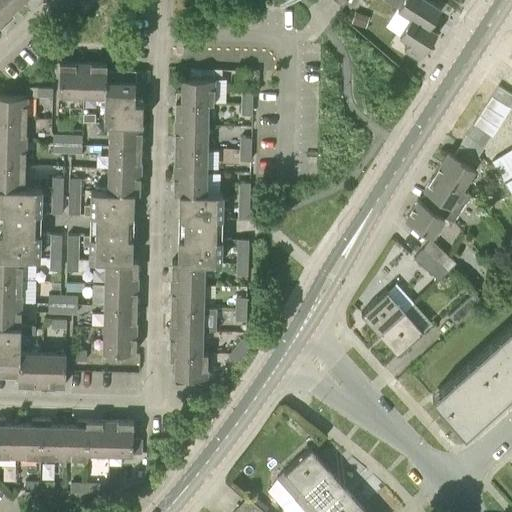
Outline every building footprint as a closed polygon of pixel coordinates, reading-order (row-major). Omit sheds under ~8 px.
[(20,1),(18,0),(0,0),(0,12),(8,21),(15,15),(11,11),(20,1)] [(387,0),(398,7),(411,15),(412,15),(435,29),(439,22),(433,19),(441,7),(429,0),(387,0)] [(366,26),(369,14),(356,11),(353,23),(366,26)] [(412,15),(411,15),(399,34),(410,40),(404,49),(419,58),(437,31),(435,29),(412,15)] [(82,94),(83,62),(60,61),(59,93),(82,94)] [(83,62),(82,94),(105,94),(106,94),(107,71),(107,62),(83,62)] [(110,122),(142,123),(143,100),(135,100),(136,69),(115,69),(115,71),(107,71),(106,94),(105,94),(104,122),(110,122)] [(176,91),(176,100),(208,101),(208,102),(214,102),(214,78),(182,77),(182,91),(176,91)] [(493,93),(510,104),(511,100),(511,90),(500,83),(493,93)] [(52,87),(38,86),(38,95),(52,96),(52,87)] [(241,102),(252,102),(252,91),(242,90),(241,102)] [(487,103),(507,116),(511,107),(511,104),(493,93),(487,103)] [(0,117),(26,119),(27,95),(0,94),(0,117)] [(207,124),(208,102),(208,101),(176,100),(175,123),(207,124)] [(252,102),(241,102),(241,114),(252,114),(252,102)] [(480,113),(500,126),(507,116),(487,103),(480,113)] [(490,134),(494,136),(500,126),(480,113),(473,123),(490,134)] [(0,140),(26,141),(26,119),(0,117),(0,140)] [(58,128),(73,128),(73,119),(58,119),(58,128)] [(109,144),(141,145),(142,123),(110,122),(109,144)] [(175,146),(207,146),(207,124),(175,123),(175,146)] [(467,133),(484,144),(490,134),(473,123),(467,133)] [(460,143),(477,154),(484,144),(467,133),(460,143)] [(54,134),(54,142),(68,142),(68,134),(54,134)] [(68,134),(68,142),(82,143),(82,134),(68,134)] [(240,147),(251,148),(251,136),(241,136),(240,147)] [(26,141),(0,140),(0,163),(25,165),(26,141)] [(68,142),(54,142),(53,151),(68,151),(68,142)] [(82,143),(68,142),(68,151),(82,151),(82,143)] [(436,169),(466,189),(472,180),(468,177),(475,167),(474,167),(481,156),(477,154),(460,143),(454,153),(448,150),(436,169)] [(109,167),(141,168),(141,145),(109,144),(109,167)] [(206,169),(207,146),(175,146),(174,168),(206,169)] [(251,148),(240,147),(240,160),(250,160),(251,148)] [(511,149),(502,155),(511,172),(511,149)] [(491,161),(503,182),(511,176),(511,172),(502,155),(491,161)] [(25,165),(0,163),(0,187),(25,188),(25,186),(25,165)] [(109,167),(108,189),(108,190),(134,191),(140,191),(141,168),(109,167)] [(206,169),(174,168),(174,192),(179,192),(206,193),(206,192),(206,169)] [(466,189),(436,169),(424,189),(429,192),(423,201),(444,215),(453,221),(465,201),(473,196),(466,189)] [(222,170),(211,170),(211,189),(222,189),(222,170)] [(52,187),(63,188),(64,176),(53,175),(52,187)] [(69,188),(80,188),(81,177),(70,176),(69,188)] [(511,176),(503,182),(511,197),(511,176)] [(239,193),(250,194),(250,182),(239,181),(239,193)] [(41,187),(25,186),(25,188),(0,187),(0,210),(2,211),(1,231),(0,231),(0,254),(23,255),(23,256),(39,257),(40,242),(46,242),(46,232),(41,232),(41,212),(47,212),(47,202),(41,202),(41,187)] [(63,188),(52,187),(52,200),(63,200),(63,188)] [(69,200),(79,201),(80,188),(69,188),(69,200)] [(89,259),(106,259),(106,258),(132,259),(133,235),(128,235),(128,214),(134,215),(134,191),(108,190),(108,189),(91,189),(91,204),(85,203),(84,213),(89,213),(88,234),(84,234),(84,244),(90,244),(89,259)] [(222,192),(206,192),(206,193),(179,192),(179,216),(184,216),(183,237),(178,236),(178,260),(204,260),(204,261),(221,262),(221,247),(227,247),(228,238),(222,237),(223,217),(228,217),(228,207),(222,207),(222,192)] [(239,193),(239,206),(249,206),(250,194),(239,193)] [(444,215),(423,201),(418,198),(405,218),(435,237),(441,228),(437,225),(444,215)] [(63,200),(52,200),(51,212),(62,213),(63,200)] [(79,213),(79,201),(69,200),(68,213),(79,213)] [(249,206),(239,206),(238,218),(249,218),(249,206)] [(51,232),(50,245),(61,245),(61,233),(51,232)] [(67,245),(78,246),(78,233),(68,233),(67,245)] [(237,250),(248,251),(248,239),(238,238),(237,250)] [(423,247),(447,269),(454,260),(430,239),(423,247)] [(61,245),(50,245),(50,257),(60,258),(61,245)] [(66,258),(77,258),(78,246),(67,245),(66,258)] [(448,270),(447,269),(423,247),(414,256),(439,279),(448,270)] [(237,261),(248,261),(248,251),(237,250),(237,261)] [(0,278),(22,279),(23,256),(23,255),(0,254),(0,278)] [(60,258),(50,257),(49,268),(60,269),(60,258)] [(77,258),(66,258),(66,269),(77,270),(77,258)] [(105,282),(138,283),(138,259),(132,259),(106,258),(106,259),(105,282)] [(203,284),(204,261),(204,260),(178,260),(172,260),(171,284),(203,284)] [(248,261),(237,261),(237,274),(247,275),(248,261)] [(22,279),(0,278),(0,301),(21,302),(22,279)] [(105,304),(137,305),(138,283),(105,282),(105,304)] [(171,306),(203,307),(203,284),(171,284),(171,306)] [(362,311),(380,331),(403,310),(386,290),(362,311)] [(448,315),(457,325),(481,301),(472,292),(448,315)] [(50,293),(50,302),(64,302),(64,293),(50,293)] [(64,293),(64,302),(78,303),(78,294),(64,293)] [(236,308),(246,308),(247,296),(236,296),(236,308)] [(21,302),(0,301),(0,323),(21,324),(21,302)] [(64,302),(50,302),(50,311),(64,311),(64,302)] [(78,303),(64,302),(64,311),(78,312),(78,303)] [(136,328),(137,305),(105,304),(104,327),(136,328)] [(170,329),(202,330),(215,330),(216,307),(203,307),(171,306),(170,329)] [(246,308),(236,308),(236,320),(246,320),(246,308)] [(403,310),(380,331),(398,351),(422,330),(403,310)] [(67,326),(67,317),(53,317),(53,326),(67,326)] [(20,351),(21,333),(21,324),(0,323),(0,376),(9,377),(10,374),(18,374),(19,351),(20,351)] [(36,324),(21,324),(21,333),(35,333),(36,324)] [(136,328),(104,327),(103,350),(136,351),(136,328)] [(511,328),(435,398),(461,427),(511,381),(511,328)] [(202,351),(202,330),(170,329),(170,352),(202,353),(202,351)] [(234,347),(243,354),(250,345),(241,338),(234,347)] [(243,354),(234,347),(227,356),(236,363),(243,354)] [(71,359),(72,359),(86,359),(86,350),(72,349),(71,359)] [(42,351),(20,351),(19,351),(18,374),(18,383),(41,384),(42,351)] [(42,351),(41,384),(65,384),(66,352),(42,351)] [(208,351),(202,351),(202,353),(170,352),(170,361),(176,361),(175,375),(207,376),(208,351)] [(0,454),(17,455),(18,423),(5,423),(5,417),(0,416),(0,454)] [(32,423),(18,423),(17,455),(40,456),(41,418),(32,417),(32,423)] [(41,418),(40,456),(63,456),(64,424),(51,424),(51,418),(41,418)] [(64,424),(63,456),(87,457),(87,451),(86,451),(87,419),(77,419),(77,425),(64,424)] [(109,451),(110,419),(87,419),(86,451),(87,451),(109,451)] [(110,419),(109,451),(141,452),(142,438),(133,437),(133,420),(110,419)] [(303,489),(327,468),(309,448),(278,476),(296,496),(303,489)] [(327,468),(303,489),(296,496),(309,511),(317,511),(344,488),(327,468)] [(39,490),(40,480),(25,479),(25,489),(39,490)] [(40,480),(39,490),(54,490),(54,480),(40,480)] [(85,491),(85,481),(71,480),(70,491),(85,491)] [(85,481),(85,491),(99,491),(100,481),(85,481)] [(357,511),(362,508),(344,488),(317,511),(357,511)] [(251,491),(246,496),(264,511),(268,506),(251,491)] [(238,506),(245,511),(264,511),(246,496),(238,506)]
